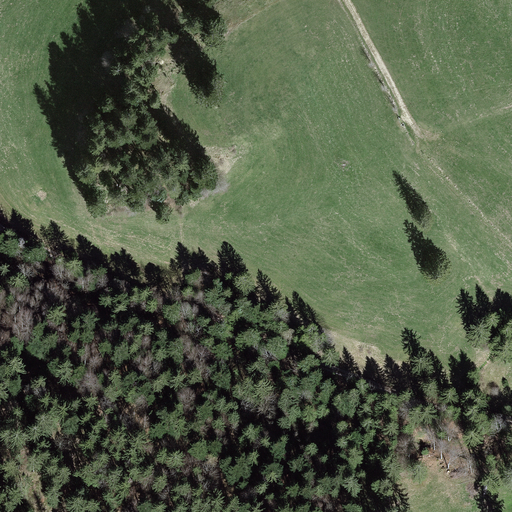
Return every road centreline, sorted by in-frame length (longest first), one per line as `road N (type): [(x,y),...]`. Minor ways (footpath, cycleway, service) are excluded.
road 1 (track): [(0,224),(10,236),(137,294),(314,364),(433,406),(511,420)]
road 2 (track): [(344,0),(447,185),(511,250)]
